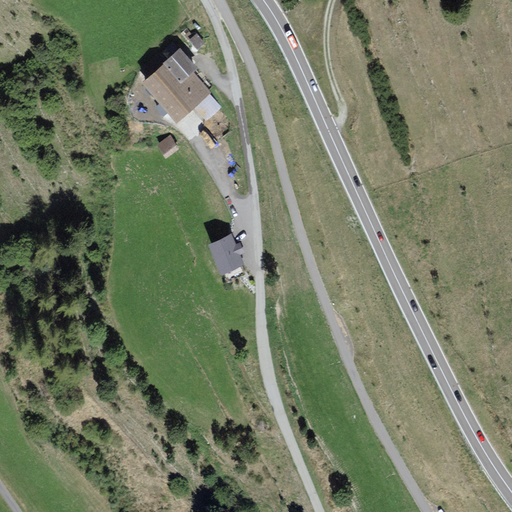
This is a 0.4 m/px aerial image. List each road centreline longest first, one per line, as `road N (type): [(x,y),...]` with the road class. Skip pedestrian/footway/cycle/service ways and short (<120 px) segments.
road 1 (primary): [(511,493),(431,354),(292,49),(261,0)]
road 2 (unclassified): [(220,0),(256,78),(337,335),(372,418),(426,511)]
road 3 (track): [(330,132),(345,118),(327,52),(334,0)]
